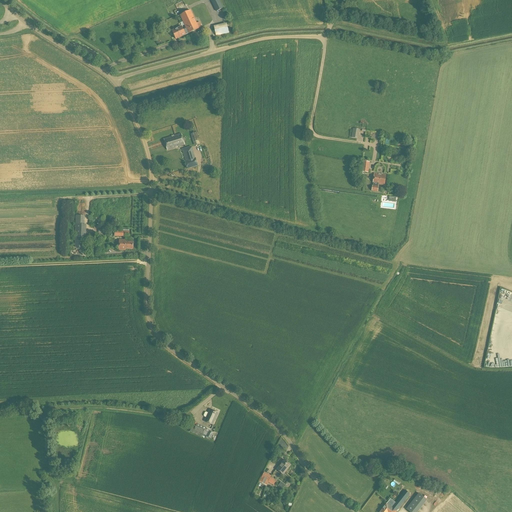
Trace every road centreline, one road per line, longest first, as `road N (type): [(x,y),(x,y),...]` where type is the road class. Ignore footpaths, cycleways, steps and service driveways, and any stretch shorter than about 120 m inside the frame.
road 1 (unclassified): [(365,511),(309,468),(278,422),(152,329),(152,180),(143,139),(114,82)]
road 2 (track): [(57,511),(46,468),(46,409),(177,416),(222,386)]
road 3 (unclassified): [(114,82),(257,40),(326,38)]
road 4 (track): [(0,267),(148,260)]
road 5 (unclassified): [(114,82),(0,1)]
